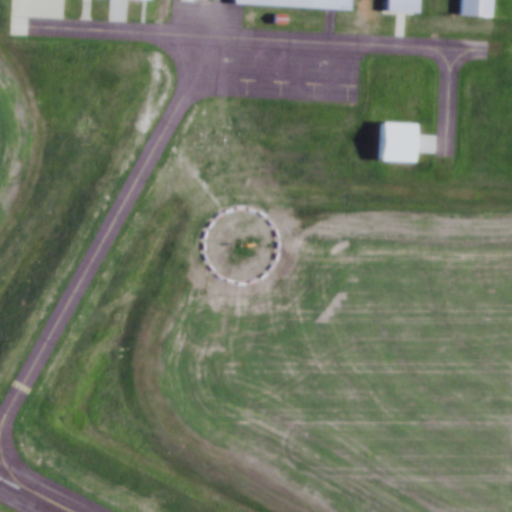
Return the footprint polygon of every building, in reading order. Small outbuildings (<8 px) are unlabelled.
[(61,0),(26,0),(26,15),(61,17),(61,0)] [(105,0),(105,20),(124,21),(124,0),(105,0)] [(229,0),(347,0),(347,9),(229,3),(229,0)] [(415,0),(378,0),(379,9),(415,9),(415,0)] [(459,0),(486,0),(486,14),(459,12),(459,0)] [(367,159),(409,159),(409,120),(367,120),(367,159)]
